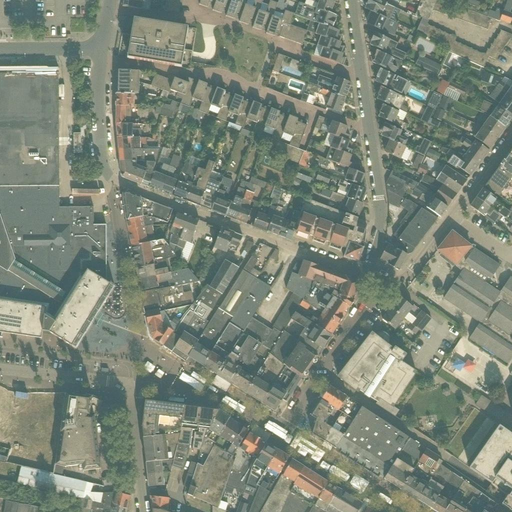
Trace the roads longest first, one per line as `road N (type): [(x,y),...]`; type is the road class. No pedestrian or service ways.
road 1 (residential): [(99,58),(217,74),(368,130)]
road 2 (residential): [(109,178),(371,276)]
road 3 (residential): [(107,9),(223,22),(361,79)]
road 4 (residential): [(280,433),(379,286)]
road 5 (residential): [(368,130),(379,208),(371,276)]
road 6 (residential): [(404,511),(280,433)]
road 7 (residential): [(0,368),(128,384)]
road 8 (residential): [(128,384),(143,511)]
road 9 (residential): [(109,178),(99,58)]
